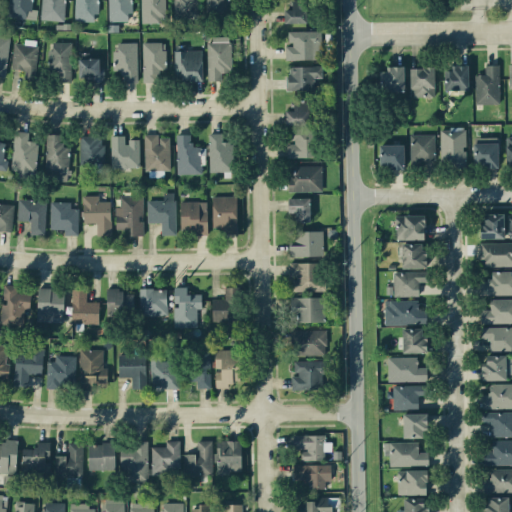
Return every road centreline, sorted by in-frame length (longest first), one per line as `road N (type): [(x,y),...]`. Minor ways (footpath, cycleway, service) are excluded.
road 1 (residential): [(265,511),(255,0)]
road 2 (tertiary): [(357,511),(351,0)]
road 3 (residential): [(0,410),(356,410)]
road 4 (residential): [(452,511),(452,195)]
road 5 (residential): [(0,253),(261,259)]
road 6 (residential): [(0,100),(90,109),(257,105)]
road 7 (residential): [(511,29),(352,33)]
road 8 (residential): [(353,195),(511,194)]
